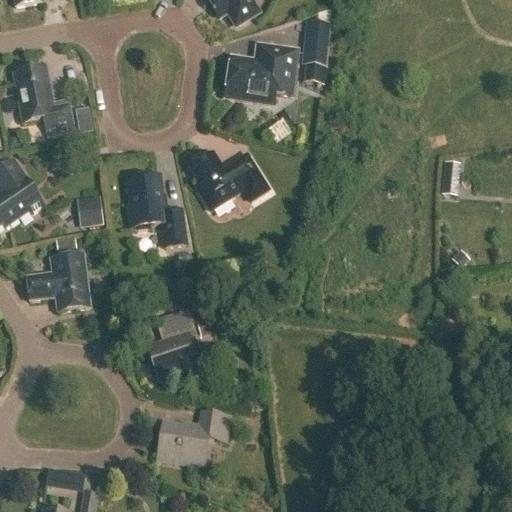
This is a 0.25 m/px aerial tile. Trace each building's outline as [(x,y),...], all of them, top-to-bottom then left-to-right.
[(13,0),(15,12),(43,8),(41,0),(13,0)] [(155,0),(156,9),(179,8),(178,0),(155,0)] [(204,0),(219,22),(230,15),(239,29),(257,17),(249,4),(255,0),(204,0)] [(306,68),(325,71),(329,29),(311,27),(306,68)] [(226,102),(273,109),(275,99),(290,102),(297,57),(258,51),(255,67),(232,63),(226,102)] [(23,129),(44,124),(46,139),(74,134),(69,109),(53,113),(45,72),(13,79),(23,129)] [(88,113),(75,115),(79,139),(93,136),(88,113)] [(278,148),(295,138),(286,123),(269,134),(278,148)] [(268,195),(246,160),(223,175),(212,158),(188,173),(200,191),(196,193),(210,216),(243,195),(250,206),(268,195)] [(12,165),(0,172),(0,194),(2,198),(0,199),(0,231),(3,229),(5,232),(28,216),(31,219),(43,211),(32,193),(12,165)] [(445,168),(443,185),(459,187),(461,170),(445,168)] [(129,211),(131,233),(135,233),(137,235),(150,233),(152,230),(162,229),(165,253),(185,251),(181,215),(166,217),(164,207),(160,207),(157,182),(129,185),(132,211),(129,211)] [(76,203),(79,233),(101,230),(99,201),(76,203)] [(452,262),(460,271),(466,265),(458,257),(452,262)] [(55,303),(57,317),(90,313),(83,259),(49,264),(51,278),(26,282),(29,306),(55,303)] [(157,386),(176,380),(175,377),(198,369),(188,342),(195,339),(191,327),(190,325),(187,315),(157,325),(165,349),(146,355),(150,364),(157,386)] [(202,418),(199,434),(163,428),(157,465),(189,470),(190,467),(204,469),(208,444),(225,447),(229,422),(202,418)] [(60,475),(48,474),(47,486),(58,488),(60,475)] [(95,511),(97,500),(88,499),(83,498),(81,511),(95,511)]
